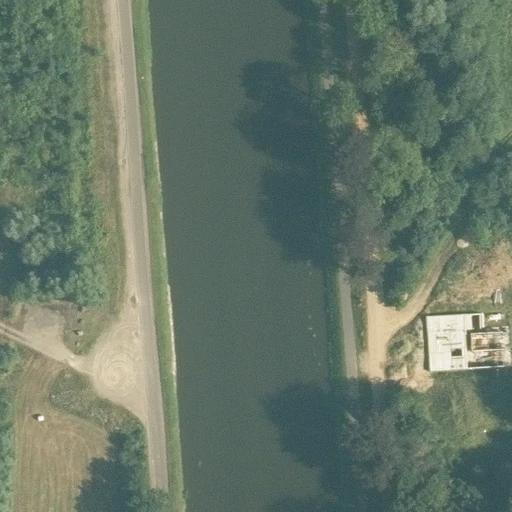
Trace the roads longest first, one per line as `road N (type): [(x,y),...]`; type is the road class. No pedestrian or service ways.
road 1 (unclassified): [(121,0),(161,511)]
road 2 (track): [(389,511),(352,0)]
